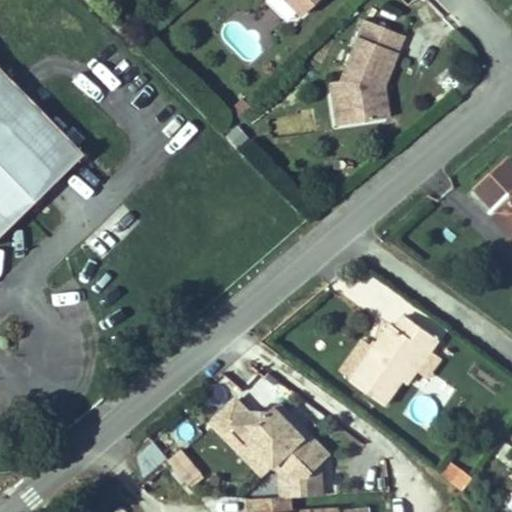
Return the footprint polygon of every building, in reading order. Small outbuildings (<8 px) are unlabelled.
[(315,0),(285,0),(300,15),(315,0)] [(383,85),(403,35),(364,19),(340,80),(346,123),(380,118),(376,90),(379,83),(383,85)] [(0,232),(82,152),(75,145),(64,134),(0,69),(0,232)] [(346,123),(340,80),(331,81),(338,124),(346,123)] [(388,117),(383,85),(379,83),(376,90),(380,118),(388,117)] [(155,96),(145,105),(183,147),(193,138),(155,96)] [(82,138),(71,127),(64,134),(75,145),(82,138)] [(511,162),(509,159),(477,190),(495,208),(491,211),(511,232),(511,162)] [(403,380),(425,349),(430,353),(440,339),(406,315),(397,327),(392,324),(375,348),(352,379),(351,380),(385,404),(403,380)] [(352,379),(375,348),(363,340),(341,371),(352,379)] [(408,383),(430,353),(425,349),(403,380),(408,383)] [(321,465),(330,455),(308,432),(306,433),(294,421),(296,420),(279,402),(270,411),(248,411),(230,428),(245,445),(256,445),(276,464),(282,471),(283,496),(292,496),(323,494),(321,465)] [(149,437),(139,446),(137,453),(138,463),(144,476),(148,482),(171,463),(149,437)] [(276,464),(256,445),(245,445),(240,450),(264,476),(276,464)] [(187,489),(203,480),(186,448),(169,457),(187,489)] [(449,461),(439,474),(463,491),(473,478),(449,461)] [(366,511),(366,507),(341,509),(341,507),(292,510),(292,496),(283,496),(251,498),(251,511),(366,511)]
